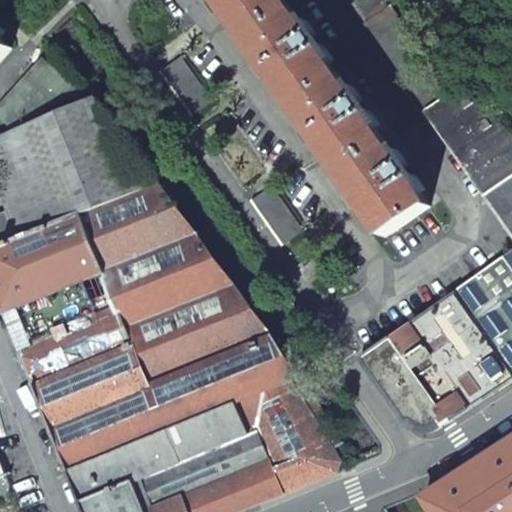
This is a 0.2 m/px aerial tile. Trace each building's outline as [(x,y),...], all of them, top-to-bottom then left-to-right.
[(218,0),(296,110),(386,239),(431,208),(285,0),(218,0)] [(393,3),(391,0),(353,0),(368,21),(363,24),(424,111),(449,94),(388,7),(393,3)] [(0,65),(14,51),(1,39),(6,33),(0,27),(0,65)] [(212,103),(181,58),(160,73),(191,117),(212,103)] [(43,61),(0,108),(0,116),(15,131),(89,102),(43,61)] [(511,133),(461,86),(449,94),(424,111),(511,235),(511,133)] [(15,131),(0,136),(0,200),(4,198),(9,212),(0,215),(0,247),(159,184),(89,102),(15,131)] [(159,184),(0,247),(0,298),(36,388),(134,347),(150,386),(273,336),(159,184)] [(302,232),(271,188),(250,202),(281,246),(302,232)] [(511,252),(410,325),(470,410),(511,382),(511,252)] [(410,325),(361,359),(407,424),(410,428),(417,433),(421,434),(426,434),(431,433),(436,431),(470,410),(410,325)] [(134,347),(36,388),(84,511),(240,511),(337,473),(341,463),(340,462),(351,458),(273,336),(150,386),(134,347)] [(511,511),(511,442),(425,499),(433,511),(511,511)]
